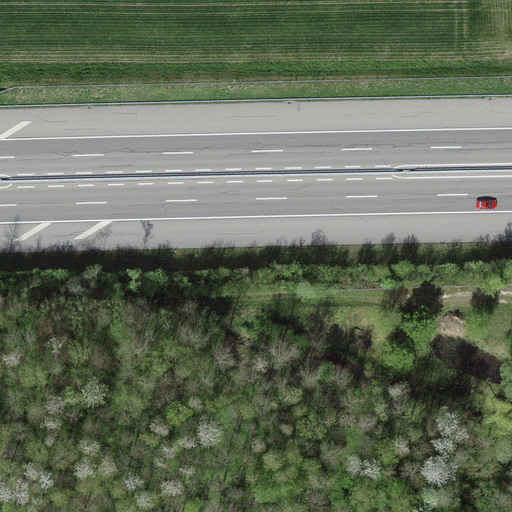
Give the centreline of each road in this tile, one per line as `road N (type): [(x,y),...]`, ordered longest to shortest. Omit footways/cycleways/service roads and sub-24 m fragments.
road 1 (motorway): [(511,146),(0,157)]
road 2 (motorway): [(0,205),(511,194)]
